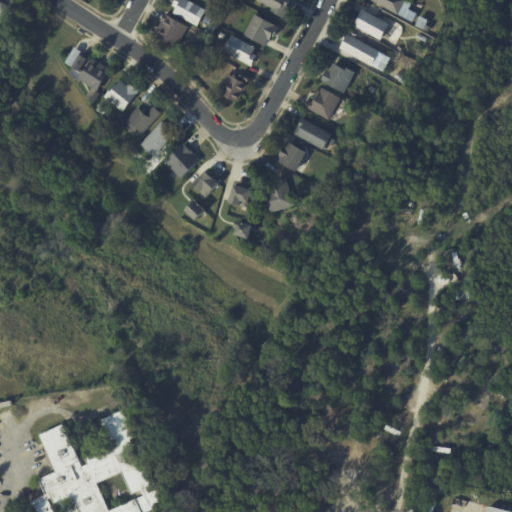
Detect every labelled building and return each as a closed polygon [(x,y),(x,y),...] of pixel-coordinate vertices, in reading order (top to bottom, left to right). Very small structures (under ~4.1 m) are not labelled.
[(173,4),(175,0),(187,0),(206,10),(198,26),(174,13),(177,8),(173,5),(173,4)] [(289,10),(284,18),(272,11),(273,8),(257,0),(291,0),(288,4),(291,6),(289,10)] [(415,5),(407,19),(371,0),(408,0),(415,4),(415,5)] [(0,1),(2,2),(16,10),(12,18),(19,22),(6,48),(0,44),(0,1)] [(376,16),(390,24),(382,40),(354,26),(363,10),(376,16)] [(173,18),(189,26),(178,47),(156,35),(162,22),(161,21),(165,14),(173,18)] [(276,35),(275,37),(273,36),(271,40),(270,40),(266,46),(245,34),(256,14),(280,27),(276,35)] [(419,19),(427,23),(426,25),(430,27),(428,32),(415,26),(419,19)] [(221,32),(226,35),(223,40),(218,37),(221,32)] [(383,70),(373,65),(373,67),(340,49),(344,42),(343,41),(347,33),(381,52),(392,58),(384,71),(383,70)] [(416,38),(419,33),(431,41),(428,45),(416,38)] [(257,57),(252,66),(224,51),(232,35),(256,48),(253,53),(258,56),(257,57)] [(191,40),(193,36),(201,40),(194,53),(187,48),(191,40)] [(87,58),(88,59),(81,72),(73,67),(81,54),(87,58)] [(101,63),(111,70),(98,91),(80,80),(94,58),(101,63)] [(339,65),(345,68),(346,66),(357,72),(345,93),(322,81),(328,70),(331,71),(335,63),(339,65)] [(197,73),(200,66),(207,70),(204,77),(197,73)] [(252,78),(248,84),(249,85),(239,103),(218,92),(228,73),(239,79),(243,71),(252,76),(252,78)] [(404,86),(398,81),(398,80),(394,77),(397,72),(408,80),(404,86)] [(126,84),(128,86),(130,83),(140,91),(124,112),(105,97),(115,85),(116,86),(121,80),(126,84)] [(341,99),(330,120),(305,107),(309,100),(313,102),(319,90),(321,91),(322,88),(341,98),(341,99)] [(153,124),(143,134),(138,129),(134,133),(123,124),(138,107),(146,115),(154,106),(162,114),(153,124)] [(304,119),(333,135),(324,150),(295,134),(303,119),(304,119)] [(168,126),(176,134),(154,157),(141,144),(162,121),(168,126)] [(292,144),(309,153),(298,172),(280,162),(283,158),(280,156),(285,146),(286,147),(289,142),(292,144)] [(193,151),(201,160),(181,178),(165,161),(185,143),(193,151)] [(206,197),(195,185),(208,172),(221,184),(208,198),(206,197)] [(272,214),(265,192),(279,188),(277,182),(286,179),(295,206),(272,214)] [(246,208),(231,204),(236,185),(254,190),(251,204),(250,203),(248,209),(246,208)] [(165,189),(170,194),(165,198),(161,192),(165,189)] [(191,206),(196,201),(207,211),(197,221),(187,210),(191,206)] [(253,228),(250,239),(236,235),(240,222),(254,226),(253,228)] [(131,439),(133,444),(138,442),(142,451),(137,454),(139,459),(145,456),(157,483),(147,488),(149,493),(161,488),(165,498),(154,504),(156,508),(147,511),(36,511),(34,506),(32,507),(29,502),(45,494),(39,479),(56,472),(40,435),(64,424),(83,466),(88,464),(86,459),(111,447),(99,421),(124,410),(136,437),(131,439)]
